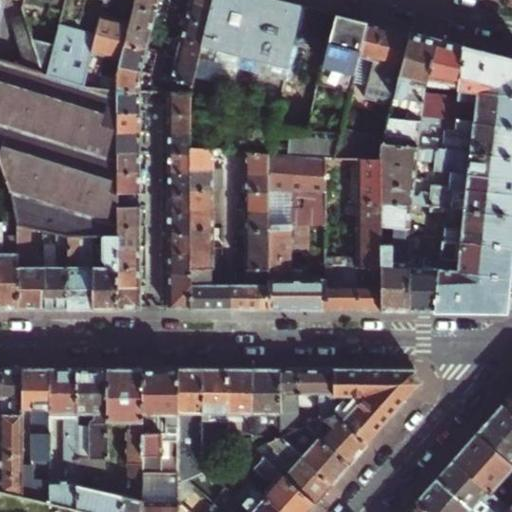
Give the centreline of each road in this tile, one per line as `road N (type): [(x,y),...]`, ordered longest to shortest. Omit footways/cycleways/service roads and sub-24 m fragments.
road 1 (residential): [(0,337),(504,338)]
road 2 (residential): [(504,338),(356,511)]
